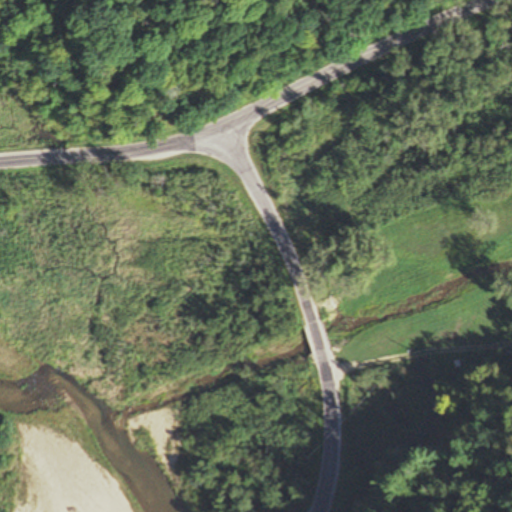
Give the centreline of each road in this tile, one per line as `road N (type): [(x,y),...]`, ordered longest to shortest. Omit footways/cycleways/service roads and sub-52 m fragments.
road 1 (residential): [(501,0),(169,148),(0,168)]
road 2 (residential): [(317,511),(330,450),(322,355),(295,273),(255,201),(197,135)]
